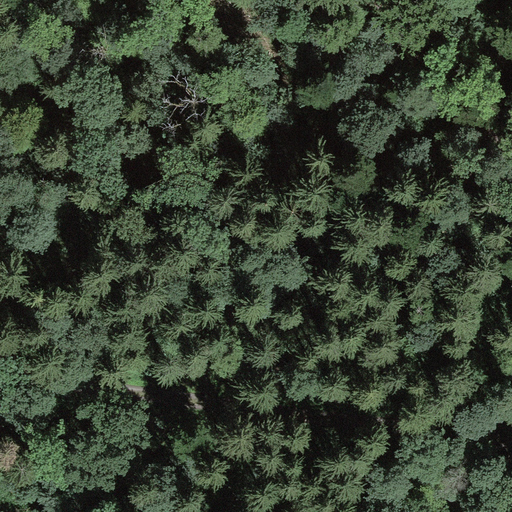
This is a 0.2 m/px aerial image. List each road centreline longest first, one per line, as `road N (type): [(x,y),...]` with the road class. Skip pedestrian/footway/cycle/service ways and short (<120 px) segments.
road 1 (track): [(511,447),(0,355)]
road 2 (track): [(511,161),(370,0)]
